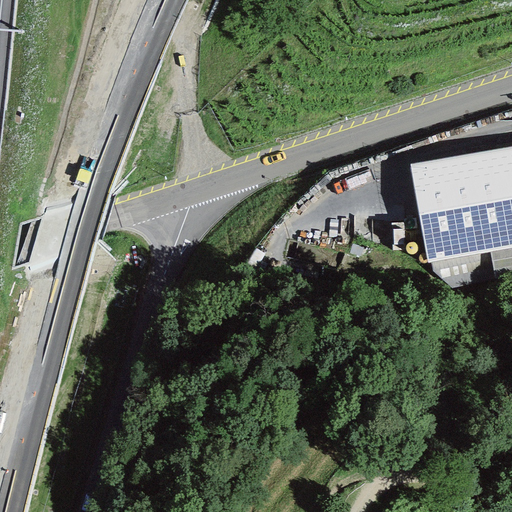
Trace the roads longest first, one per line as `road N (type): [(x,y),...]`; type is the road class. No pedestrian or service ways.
road 1 (motorway): [(0,477),(57,255),(144,0)]
road 2 (unclassified): [(193,194),(511,88)]
road 3 (unclassified): [(89,511),(193,194)]
road 4 (residential): [(0,257),(193,194)]
